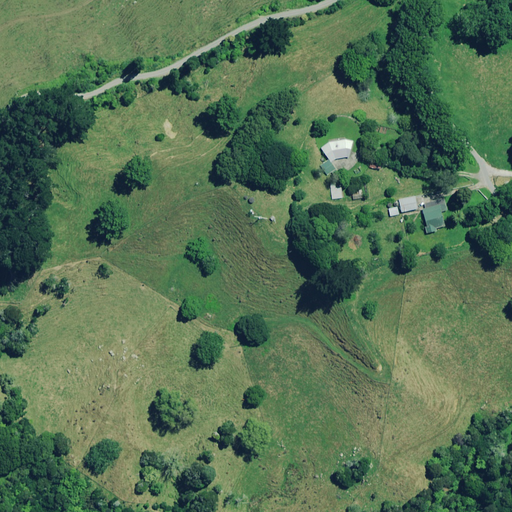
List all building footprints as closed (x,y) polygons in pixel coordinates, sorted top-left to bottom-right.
[(335,169),(330,162),(331,162),(332,161),(333,160),(334,160),(336,159),(337,159),(338,158),(339,158),(340,158),(342,158),(343,158),(344,157),(345,157),(347,157),(348,158),(352,141),(350,140),(348,140),(346,140),(343,140),(341,140),(339,140),(336,140),(334,141),(332,141),(330,142),(328,143),(326,144),(324,145),(322,147),(320,148),(328,159),(319,165),(326,176),(335,169)] [(382,163),(369,160),(367,167),(380,170),(382,163)] [(342,198),(341,186),(330,188),(332,199),(342,198)] [(416,209),(413,197),(398,200),(401,212),(416,209)] [(444,211),(443,200),(424,202),(425,209),(422,209),(425,233),(436,232),(435,228),(442,227),(440,211),(444,211)] [(398,215),(396,207),(388,209),(389,216),(398,215)]
